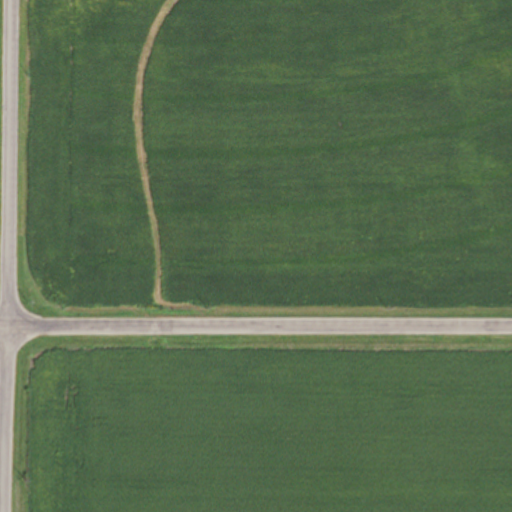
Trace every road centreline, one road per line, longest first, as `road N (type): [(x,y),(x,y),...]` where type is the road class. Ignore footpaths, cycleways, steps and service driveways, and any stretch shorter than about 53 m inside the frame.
road 1 (residential): [(1,511),(8,0)]
road 2 (residential): [(0,326),(511,325)]
